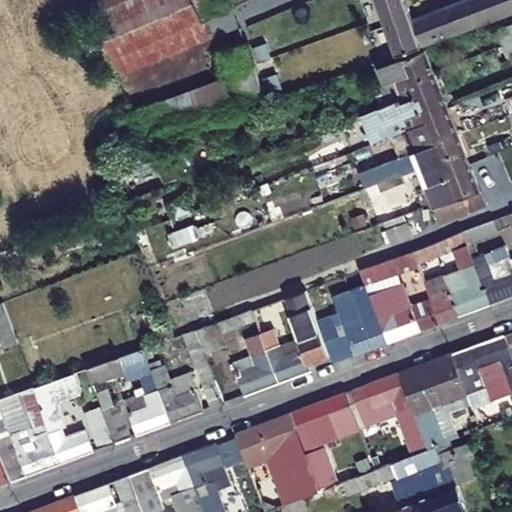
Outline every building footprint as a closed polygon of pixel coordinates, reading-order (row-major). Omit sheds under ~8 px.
[(221,0),(87,0),(112,74),(212,40),(204,18),(225,11),(221,0)] [(369,0),(390,59),(511,13),(511,0),(462,0),(406,21),(399,0),(369,0)] [(511,43),(511,28),(487,37),(493,51),(511,43)] [(498,66),(511,60),(511,43),(493,51),(498,66)] [(424,77),(415,57),(371,74),(378,92),(384,90),(389,102),(385,103),(387,108),(404,101),(399,87),(424,77)] [(416,121),(438,112),(424,77),(399,87),(404,101),(387,108),(393,122),(414,113),(416,121)] [(148,130),(232,103),(224,78),(140,105),(148,130)] [(406,157),(450,141),(438,112),(416,121),(414,113),(393,122),(384,125),(374,135),(376,141),(383,138),(392,163),(406,157)] [(511,133),(511,116),(498,122),(504,137),(511,133)] [(438,177),(461,168),(450,141),(406,157),(420,193),(439,187),(438,177)] [(114,179),(155,166),(150,148),(108,162),(114,179)] [(474,200),(461,168),(438,177),(439,187),(420,193),(418,194),(427,219),(474,200)] [(379,222),(367,187),(356,191),(370,227),(379,222)] [(395,217),(384,221),(390,236),(401,232),(395,217)] [(370,227),(364,230),(370,244),(390,236),(384,221),(379,222),(370,227)] [(453,265),(417,279),(424,297),(433,321),(483,302),(466,259),(454,229),(405,248),(411,261),(446,248),(453,265)] [(490,277),(481,253),(466,259),(483,302),(511,291),(511,270),(508,272),(507,270),(490,277)] [(402,305),(395,286),(365,298),(381,340),(433,321),(424,297),(402,305)] [(352,302),(361,325),(320,340),(325,354),(328,361),(381,340),(365,298),(352,302)] [(1,302),(0,302),(0,334),(4,346),(16,341),(1,302)] [(295,337),(275,344),(267,324),(253,329),(261,348),(273,380),(305,369),(303,362),(325,354),(320,340),(308,309),(287,317),(295,337)] [(187,331),(206,405),(221,401),(208,350),(214,348),(208,326),(187,331)] [(511,331),(488,340),(505,384),(511,403),(511,331)] [(505,384),(488,340),(440,357),(450,383),(484,371),(491,389),(505,384)] [(246,354),(251,366),(233,372),(241,392),(273,380),(261,348),(246,354)] [(450,383),(440,357),(387,377),(400,412),(415,452),(436,445),(423,409),(455,397),(450,383)] [(88,374),(36,395),(49,428),(65,422),(60,410),(62,402),(81,394),(79,388),(92,383),(88,374)] [(400,412),(387,377),(335,396),(344,420),(382,407),(385,417),(400,412)] [(174,394),(169,382),(156,388),(168,420),(200,407),(192,387),(174,394)] [(168,420),(156,388),(124,400),(136,432),(168,420)] [(344,420),(335,396),(278,416),(291,452),(314,443),(310,433),(344,420)] [(131,433),(119,402),(102,409),(114,440),(131,433)] [(100,404),(84,410),(83,415),(95,447),(114,440),(102,409),(100,404)] [(94,447),(81,415),(65,422),(49,428),(61,459),(94,447)] [(278,416),(225,435),(226,438),(236,463),(256,455),(276,506),(307,493),(291,452),(278,416)] [(34,433),(39,445),(4,458),(12,478),(61,459),(49,428),(34,433)] [(206,445),(205,442),(172,455),(185,488),(217,475),(215,470),(236,463),(226,438),(206,445)] [(0,451),(0,481),(12,478),(4,458),(2,451),(0,451)] [(185,488),(172,455),(119,475),(127,495),(130,504),(152,496),(149,489),(167,483),(171,493),(185,488)] [(400,496),(389,467),(379,471),(390,500),(400,496)] [(127,495),(119,475),(104,480),(113,501),(127,495)] [(425,485),(429,496),(407,506),(409,511),(460,511),(447,476),(425,485)] [(89,511),(90,511),(107,505),(98,482),(66,494),(72,511),(89,511)] [(72,511),(66,494),(20,511),(72,511)]
